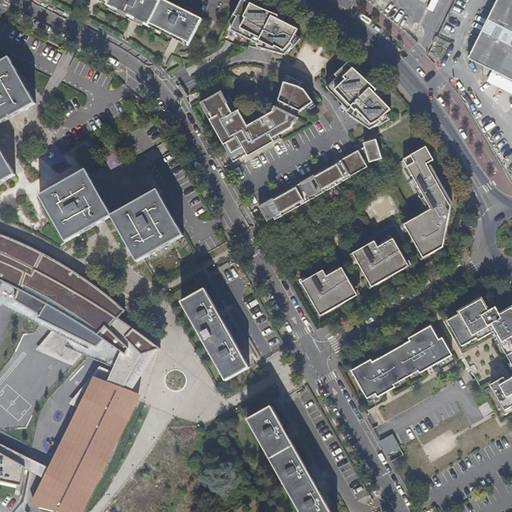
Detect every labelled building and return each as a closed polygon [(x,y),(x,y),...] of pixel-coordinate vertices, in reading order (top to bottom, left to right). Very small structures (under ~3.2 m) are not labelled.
[(101,0),(108,4),(107,6),(149,27),(150,25),(190,45),(203,21),(163,0),(162,0),(161,3),(156,0),(101,0)] [(241,0),(233,16),(236,17),(230,30),(261,46),(261,49),(284,55),(293,46),(291,43),(298,29),(277,19),(279,16),(258,8),(242,0),(241,0)] [(511,0),(497,0),(469,58),(511,80),(511,0)] [(0,124),(36,104),(15,66),(10,58),(0,63),(0,124)] [(338,78),(327,89),(352,114),(351,117),(370,131),(381,123),(379,121),(390,110),(374,93),(377,91),(348,63),(335,76),(338,78)] [(288,86),(285,86),(277,102),(299,112),(315,104),(306,91),(300,88),(302,84),(290,79),(288,86)] [(275,108),(272,113),(246,127),(237,112),(236,112),(228,96),(223,99),(219,93),(202,102),(211,120),(209,121),(233,163),(279,137),(278,136),(291,129),(298,118),(275,108)] [(277,102),(275,106),(298,118),(301,113),(299,112),(277,102)] [(275,106),(275,108),(298,118),(275,106)] [(349,175),(349,174),(350,176),(367,167),(365,164),(382,160),(376,141),(370,142),(363,144),(365,148),(341,161),(349,175)] [(0,147),(0,184),(16,175),(0,147)] [(403,161),(431,209),(404,224),(421,253),(426,251),(428,255),(444,246),(450,211),(447,206),(448,200),(427,165),(434,161),(426,148),(403,161)] [(314,178),(313,177),(306,180),(307,182),(300,185),(299,184),(293,188),(294,189),(286,193),(285,192),(279,196),(280,197),(273,201),(272,200),(265,204),(266,205),(258,209),(267,224),(274,220),(274,219),(280,216),(281,217),(302,205),(301,204),(308,200),(309,201),(316,197),(315,196),(322,193),(322,194),(343,182),(342,181),(346,179),(349,175),(341,161),(335,165),(335,166),(328,170),(327,169),(321,173),(321,174),(314,178)] [(112,217),(112,216),(86,170),(39,196),(66,243),(112,217)] [(112,216),(112,217),(138,263),(144,259),(184,237),(158,190),(112,216)] [(0,301),(92,346),(101,338),(117,350),(106,382),(129,391),(155,348),(115,319),(123,312),(77,274),(40,253),(12,241),(0,236),(0,301)] [(374,242),(350,256),(353,262),(356,260),(369,284),(374,280),(376,285),(397,273),(395,269),(407,262),(395,241),(379,250),(374,242)] [(432,264),(430,261),(416,269),(419,272),(432,264)] [(342,270),(328,278),(343,304),(345,303),(342,299),(355,292),(342,270)] [(304,278),(299,282),(317,314),(322,311),(324,315),(343,304),(328,278),(327,279),(322,271),(306,281),(304,278)] [(205,289),(181,302),(226,381),(250,368),(205,289)] [(380,294),(378,291),(364,298),(367,302),(380,294)] [(505,411),(511,407),(511,308),(499,316),(495,309),(488,312),(480,298),(458,311),(460,315),(447,322),(462,347),(477,339),(478,342),(493,333),(511,365),(511,378),(506,382),(504,378),(490,386),(505,411)] [(369,403),(384,395),(381,389),(388,385),(390,388),(394,386),(422,370),(420,367),(428,362),(431,368),(452,356),(442,339),(439,341),(431,327),(414,337),(415,339),(368,366),(366,363),(351,372),(369,403)] [(106,382),(91,377),(46,467),(40,478),(26,506),(52,511),(77,511),(89,499),(136,395),(129,391),(106,382)] [(381,389),(384,395),(395,388),(394,386),(390,388),(388,385),(381,389)] [(331,511),(272,407),(248,420),(299,511),(331,511)] [(395,435),(382,440),(390,461),(403,456),(395,435)] [(0,444),(0,455),(19,466),(40,478),(46,467),(0,444)] [(0,481),(14,485),(19,466),(0,455),(0,481)]
